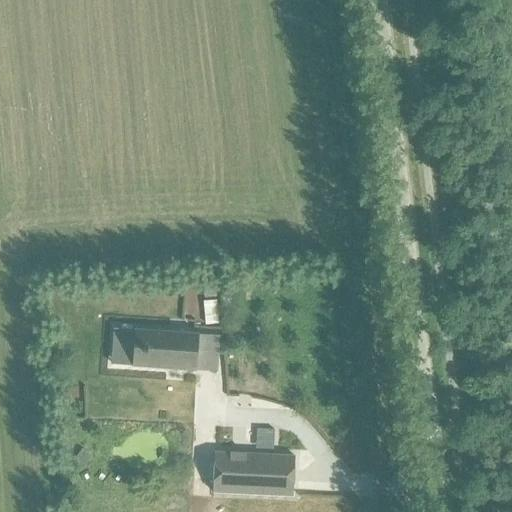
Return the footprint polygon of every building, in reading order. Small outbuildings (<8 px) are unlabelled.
[(216,283),(203,284),(205,298),(217,297),(216,283)] [(217,300),(203,301),(205,325),(218,324),(217,300)] [(196,370),(198,334),(113,327),(110,363),(196,370)] [(198,334),(196,370),(216,371),(218,336),(198,334)] [(257,429),(256,448),(273,448),(273,429),(257,429)] [(83,447),(75,459),(86,466),(93,455),(83,447)] [(215,452),(214,492),(293,496),(294,456),(215,452)]
